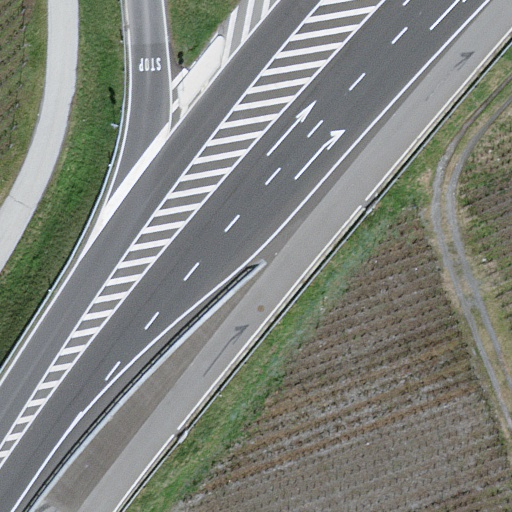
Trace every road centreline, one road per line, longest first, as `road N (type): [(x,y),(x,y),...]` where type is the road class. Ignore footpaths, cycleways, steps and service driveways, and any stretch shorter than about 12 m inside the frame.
road 1 (primary): [(65,511),(289,187),(445,0)]
road 2 (primary): [(349,0),(93,312)]
road 3 (track): [(511,420),(448,250),(442,175),(475,117),(511,81)]
road 4 (tertiary): [(143,0),(149,102),(93,312)]
road 5 (track): [(0,251),(37,173),(62,84),(57,0)]
road 6 (primary): [(93,312),(0,455)]
